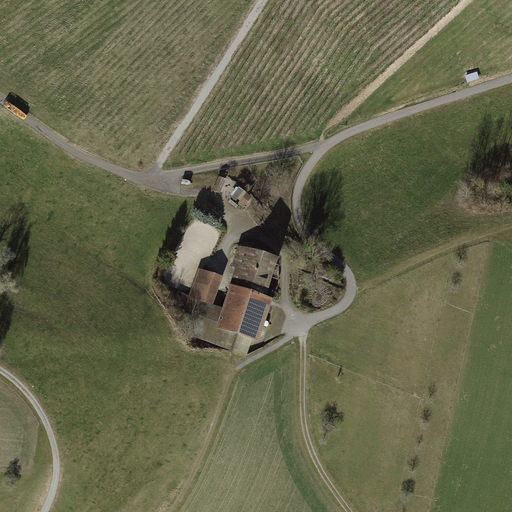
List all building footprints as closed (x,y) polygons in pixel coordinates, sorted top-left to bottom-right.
[(224,180),(220,178),(214,190),(218,192),(224,180)] [(225,192),(230,195),(237,185),(233,181),(225,192)] [(240,188),(232,198),(244,208),(252,198),(240,188)] [(240,271),(233,291),(264,301),(278,262),(241,249),(234,269),(240,271)] [(234,350),(239,338),(219,331),(226,312),(211,307),(220,280),(199,272),(186,308),(193,314),(197,337),(234,350)] [(226,312),(219,331),(239,338),(257,344),(271,304),(264,301),(233,291),(226,312)]
